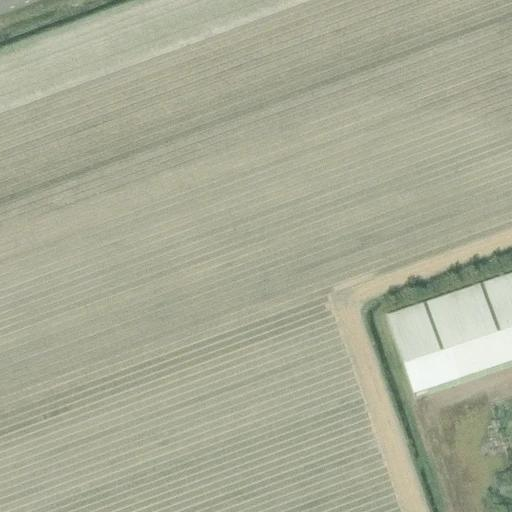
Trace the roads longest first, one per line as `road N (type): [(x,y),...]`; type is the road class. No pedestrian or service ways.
road 1 (track): [(511,240),(365,292),(350,309),(414,511)]
road 2 (track): [(0,55),(153,0)]
